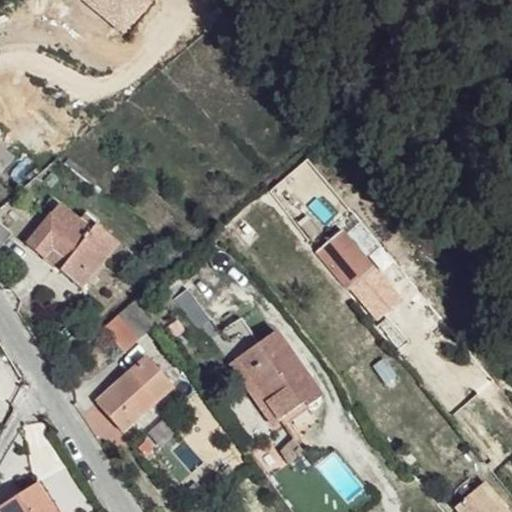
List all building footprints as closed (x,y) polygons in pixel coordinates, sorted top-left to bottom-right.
[(0,67),(7,55),(0,50),(0,85),(5,88),(11,79),(0,71),(0,67)] [(0,180),(14,165),(0,151),(0,180)] [(93,233),(60,208),(30,248),(46,261),(53,250),(69,265),(93,233)] [(302,218),(296,226),(307,240),(317,233),(302,218)] [(97,227),(93,233),(69,265),(59,277),(85,295),(119,245),(97,227)] [(0,254),(12,238),(0,228),(0,254)] [(341,234),(318,253),(351,294),(372,274),(341,234)] [(139,304),(106,333),(121,351),(154,329),(139,304)] [(176,325),(167,332),(175,340),(183,334),(176,325)] [(266,339),(234,361),(277,424),(293,412),(297,415),(308,405),(266,339)] [(234,361),(225,365),(271,431),(296,420),(297,415),(293,412),(277,424),(234,361)] [(174,387),(151,362),(100,404),(121,430),(174,387)] [(245,406),(231,419),(242,429),(255,419),(245,406)] [(155,452),(149,443),(142,451),(149,458),(155,452)] [(506,498),(483,473),(454,499),(463,511),(510,511),(511,511),(501,502),(506,498)] [(47,501),(37,485),(19,497),(29,511),(47,501)] [(53,511),(47,501),(29,511),(19,497),(0,508),(0,511),(53,511)]
